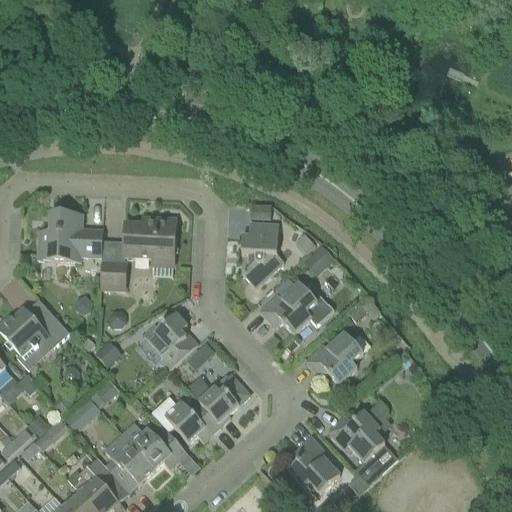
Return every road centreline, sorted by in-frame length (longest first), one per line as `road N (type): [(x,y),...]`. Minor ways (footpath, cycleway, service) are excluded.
road 1 (residential): [(181,511),(282,424),(288,408),(215,317),(205,201),(187,191),(22,188),(0,213)]
road 2 (tertiary): [(511,378),(407,252),(358,207),(316,178),(188,121)]
